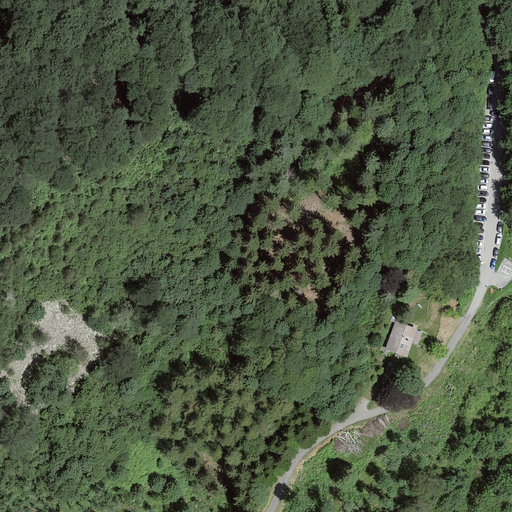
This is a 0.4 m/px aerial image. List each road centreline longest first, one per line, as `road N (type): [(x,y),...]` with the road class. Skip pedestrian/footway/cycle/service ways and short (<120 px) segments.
road 1 (unclassified): [(470,0),(491,34),(497,66),(494,211),(471,310)]
road 2 (unclassified): [(269,511),(304,451),(430,382),(471,310)]
